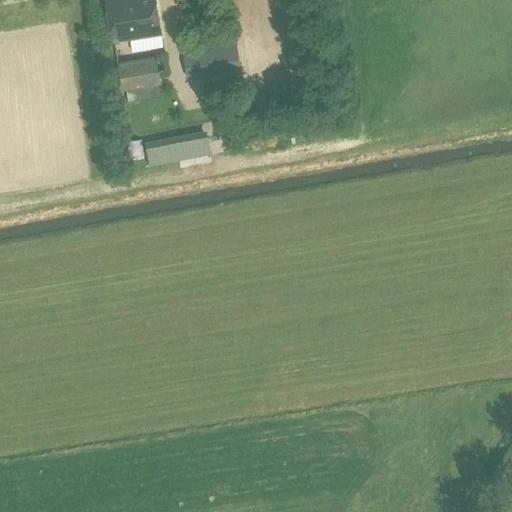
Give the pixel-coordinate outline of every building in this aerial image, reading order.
[(161,33),(155,0),(107,0),(106,0),(113,42),(161,33)] [(188,77),(241,70),(238,43),(233,43),(233,40),(216,43),(216,41),(182,47),(188,77)] [(127,91),(155,85),(162,84),(157,56),(118,62),(123,91),(127,91)] [(129,117),(126,99),(115,101),(118,119),(129,117)] [(206,133),(144,138),(146,158),(207,153),(206,133)]
